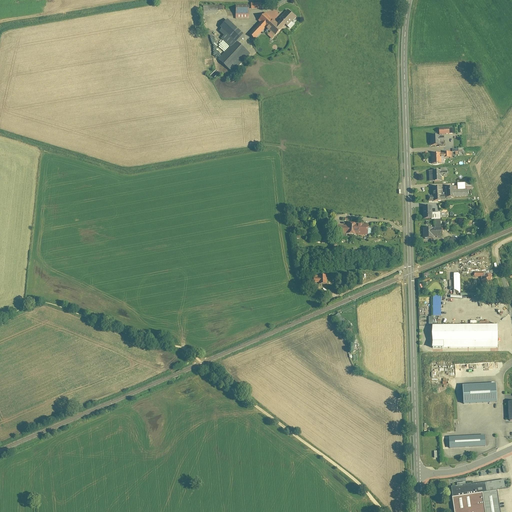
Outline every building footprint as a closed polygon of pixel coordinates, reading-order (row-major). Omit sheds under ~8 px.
[(201,7),(202,17),(216,16),(215,6),(201,7)] [(235,8),(236,19),(248,19),(247,7),(235,8)] [(286,12),(275,23),(265,14),(258,21),(259,23),(248,35),(254,40),(265,28),(274,37),(280,30),(282,31),(293,19),(286,12)] [(226,19),(218,28),(234,42),(241,34),(226,19)] [(219,61),(232,73),(249,55),(236,43),(219,61)] [(437,129),(437,136),(452,135),(452,128),(437,129)] [(429,137),(430,147),(438,147),(437,145),(443,144),(443,138),(437,138),(437,137),(429,137)] [(444,164),(444,158),(451,158),(451,153),(442,153),(442,154),(431,154),(431,165),(444,164)] [(428,172),(428,177),(431,177),(431,182),(440,182),(440,177),(446,177),(445,171),(440,171),(430,171),(431,172),(428,172)] [(453,197),(453,198),(466,197),(466,191),(453,192),(453,187),(444,187),(444,198),(453,197)] [(432,197),(427,197),(427,202),(443,202),(443,197),(440,197),(440,188),(431,188),(432,197)] [(422,207),(422,220),(431,220),(431,207),(422,207)] [(346,233),(346,234),(367,235),(367,225),(347,224),(347,227),(335,227),(334,233),(346,233)] [(421,229),(422,239),(441,238),(441,228),(421,229)] [(451,237),(448,243),(456,247),(459,242),(451,237)] [(491,277),(490,274),(483,277),(481,277),(484,289),(493,286),(490,278),(491,277)] [(314,283),(319,283),(319,284),(327,284),(327,276),(314,276),(314,283)] [(440,295),(432,295),(432,316),(440,316),(440,295)] [(346,320),(341,313),(337,316),(342,323),(346,320)] [(432,322),(432,346),(497,346),(497,322),(432,322)] [(461,385),(462,404),(495,402),(494,384),(461,385)] [(449,438),(449,449),(485,448),(485,436),(449,438)] [(450,487),(453,511),(499,511),(496,491),(505,490),(503,480),(450,487)]
